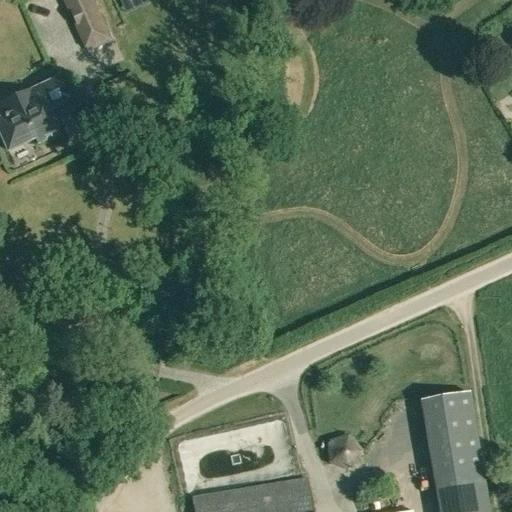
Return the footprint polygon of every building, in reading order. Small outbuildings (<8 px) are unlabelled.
[(92,0),(61,0),(85,52),(112,41),(92,0)] [(41,88),(43,92),(24,101),(22,97),(0,106),(0,136),(7,152),(34,140),(37,145),(57,136),(44,109),(65,99),(57,81),(41,88)] [(421,400),(439,511),(488,511),(469,393),(421,400)] [(328,465),(348,472),(350,471),(362,454),(361,451),(351,436),(348,435),(329,441),(327,443),(327,463),(328,465)] [(191,498),(193,511),(312,511),(307,479),(191,498)]
